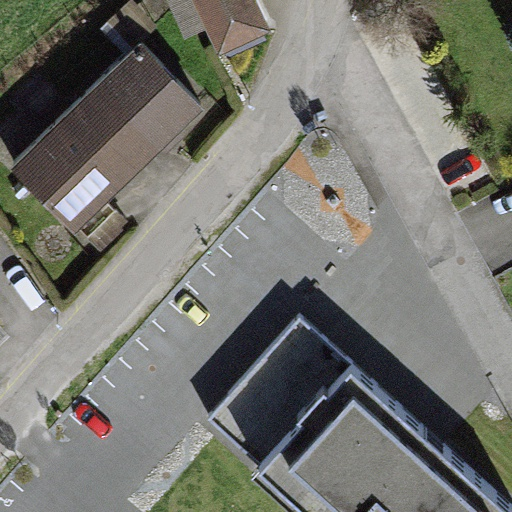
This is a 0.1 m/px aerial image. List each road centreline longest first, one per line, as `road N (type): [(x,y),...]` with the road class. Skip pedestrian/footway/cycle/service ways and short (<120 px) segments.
road 1 (residential): [(330,45),(0,429)]
road 2 (residential): [(330,45),(511,379)]
